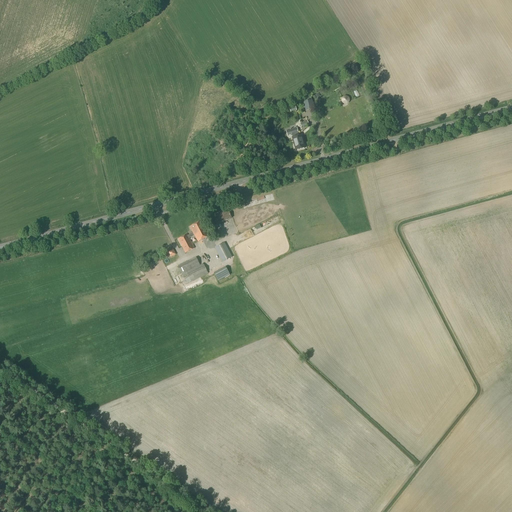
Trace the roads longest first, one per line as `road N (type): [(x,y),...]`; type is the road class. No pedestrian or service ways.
road 1 (tertiary): [(0,247),(511,108)]
road 2 (track): [(0,366),(207,511)]
road 3 (unclassified): [(0,91),(127,25),(153,0)]
